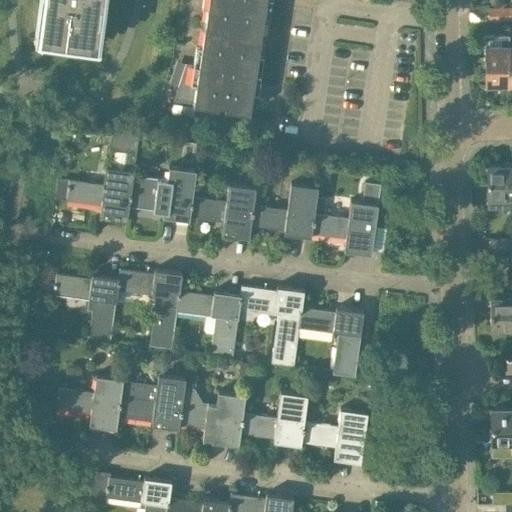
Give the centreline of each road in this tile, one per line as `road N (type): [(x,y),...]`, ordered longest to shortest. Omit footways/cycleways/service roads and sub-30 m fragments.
road 1 (residential): [(451,286),(44,237)]
road 2 (residential): [(456,491),(92,455)]
road 3 (residential): [(451,286),(450,132)]
road 4 (residential): [(450,132),(450,0)]
